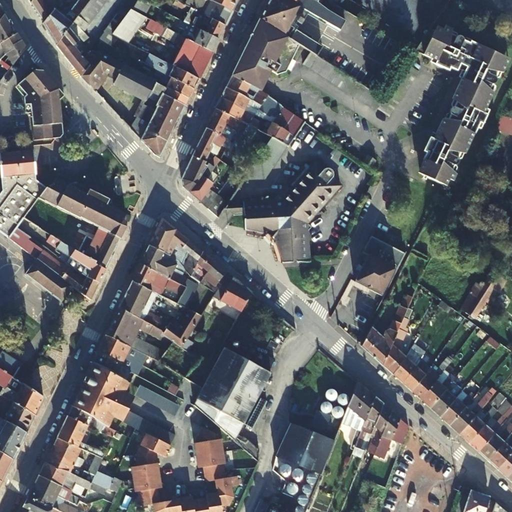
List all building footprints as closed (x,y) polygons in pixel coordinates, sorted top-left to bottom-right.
[(31,0),(30,2),(42,21),(53,8),(59,0),(31,0)] [(70,26),(89,0),(78,0),(70,11),(65,7),(60,14),(53,8),(42,21),(41,22),(56,44),(70,26)] [(89,0),(70,26),(76,35),(82,30),(81,28),(86,21),(90,24),(107,0),(89,0)] [(145,0),(137,0),(132,10),(144,17),(151,3),(145,0)] [(176,0),(191,8),(224,25),(231,11),(208,0),(176,0)] [(236,0),(208,0),(231,11),(236,0)] [(309,51),(317,56),(322,45),(291,25),(300,5),(334,26),(337,18),(317,3),(318,0),(268,0),(259,19),(261,20),(300,45),(309,51)] [(189,24),(217,39),(224,25),(191,8),(184,21),(189,24)] [(113,33),(128,41),(145,17),(144,17),(132,10),(129,9),(113,33)] [(0,44),(1,44),(7,53),(21,40),(5,14),(0,20),(0,44)] [(178,34),(149,19),(146,26),(174,41),(178,34)] [(259,19),(238,61),(267,79),(270,72),(278,76),(286,72),(300,45),(261,20),(259,19)] [(182,37),(186,38),(210,51),(211,52),(217,39),(189,24),(182,37)] [(88,52),(80,40),(79,41),(76,36),(76,35),(70,26),(56,44),(80,75),(89,64),(83,56),(88,52)] [(458,71),(458,69),(471,44),(464,40),(463,39),(462,37),(460,37),(458,37),(451,34),(451,30),(434,31),(423,55),(437,62),(435,66),(444,70),(446,66),(458,71)] [(111,46),(122,51),(128,55),(133,58),(136,52),(145,58),(148,52),(134,44),(128,41),(113,33),(106,43),(111,46)] [(148,52),(159,58),(164,60),(168,52),(165,48),(139,35),(134,44),(148,52)] [(173,65),(198,79),(211,52),(210,51),(186,38),(173,65)] [(7,53),(14,64),(26,48),(21,40),(7,53)] [(464,72),(477,45),(472,42),(471,44),(458,69),(464,72)] [(454,175),(451,171),(454,165),(455,165),(458,162),(457,158),(460,154),(463,154),(473,134),(473,135),(493,94),(490,90),(492,87),(494,86),(495,85),(496,84),(497,81),(496,78),(498,74),(503,73),(509,60),(477,45),(464,72),(454,94),(457,98),(455,103),(453,103),(452,105),(450,107),(450,109),(451,111),(449,116),(444,115),(435,135),(431,133),(421,152),(425,154),(416,173),(440,185),(454,175)] [(122,51),(111,46),(105,54),(117,61),(122,51)] [(99,51),(89,64),(80,75),(80,76),(95,92),(108,75),(116,79),(123,64),(117,61),(105,54),(99,51)] [(383,98),(317,56),(309,51),(302,63),(375,109),(376,107),(383,98)] [(193,90),(153,68),(133,58),(128,55),(123,64),(155,81),(167,88),(188,99),(193,90)] [(193,90),(198,79),(173,65),(164,60),(159,58),(153,68),(193,90)] [(267,79),(238,61),(234,69),(231,75),(233,76),(260,92),(263,86),(267,79)] [(0,79),(1,80),(9,70),(0,63),(0,79)] [(407,63),(383,98),(376,107),(389,115),(418,71),(407,63)] [(116,79),(113,84),(136,97),(145,102),(151,90),(155,81),(123,64),(116,79)] [(26,96),(27,105),(30,105),(31,113),(34,141),(54,139),(63,131),(59,100),(65,95),(42,72),(34,70),(18,86),(26,96)] [(231,75),(225,87),(227,87),(249,99),(260,105),(266,97),(266,95),(260,92),(233,76),(231,75)] [(155,81),(151,90),(162,97),(156,110),(144,104),(137,116),(150,123),(146,131),(147,131),(167,142),(185,106),(164,94),(167,88),(155,81)] [(227,87),(225,87),(220,97),(222,98),(244,109),(249,99),(227,87)] [(188,99),(167,88),(164,94),(185,106),(188,99)] [(27,105),(26,96),(22,97),(24,114),(31,113),(30,105),(27,105)] [(136,119),(137,116),(144,104),(145,102),(136,97),(128,114),(136,119)] [(243,112),(244,109),(222,98),(220,97),(215,108),(216,109),(239,120),(243,112)] [(282,106),(271,123),(287,133),(293,137),(294,138),(305,122),(282,106)] [(226,138),(222,144),(223,145),(226,146),(230,148),(233,143),(228,141),(239,120),(216,109),(215,108),(206,127),(207,128),(226,138)] [(253,118),(255,114),(244,109),(243,112),(253,118)] [(266,133),(271,136),(282,142),(287,133),(271,123),(255,114),(253,118),(254,118),(254,119),(269,128),(266,133)] [(511,118),(499,115),(495,129),(511,133),(511,118)] [(146,131),(136,119),(131,129),(133,133),(137,126),(146,131)] [(271,136),(266,133),(246,123),(241,133),(264,147),(271,138),(271,136)] [(137,126),(133,133),(153,153),(159,157),(167,142),(147,131),(146,131),(137,126)] [(210,150),(216,153),(222,144),(226,138),(207,128),(206,127),(199,140),(191,155),(193,156),(205,162),(210,150)] [(271,138),(264,147),(244,176),(243,178),(264,178),(287,144),(282,142),(271,136),(271,138)] [(17,228),(24,218),(39,197),(46,188),(36,180),(33,152),(0,154),(0,171),(1,190),(0,191),(0,231),(9,238),(17,228)] [(183,185),(189,191),(189,189),(201,174),(206,166),(205,165),(204,164),(205,162),(193,156),(191,155),(181,177),(183,185)] [(214,167),(219,158),(216,156),(214,155),(208,163),(214,167)] [(367,156),(363,162),(372,168),(376,162),(367,156)] [(242,204),(242,214),(243,228),(264,234),(272,242),(280,262),(308,261),(307,230),(311,225),(306,221),(340,184),(335,180),(336,178),(337,176),(338,173),(337,170),(336,167),(333,164),(330,162),(327,162),(324,163),(319,166),(315,161),(280,198),(277,195),(273,198),(242,199),(242,204)] [(211,171),(206,178),(212,183),(217,176),(211,171)] [(189,191),(199,200),(200,199),(209,187),(212,183),(206,178),(201,174),(189,189),(189,191)] [(56,205),(76,215),(99,227),(121,238),(127,226),(124,219),(126,214),(114,207),(112,201),(77,183),(67,185),(56,180),(52,185),(47,187),(46,188),(39,197),(56,205)] [(199,200),(207,207),(208,206),(217,194),(209,187),(200,199),(199,200)] [(208,206),(207,207),(217,216),(218,215),(223,207),(227,202),(217,194),(208,206)] [(121,238),(99,227),(90,246),(54,224),(51,226),(46,222),(51,214),(56,205),(39,197),(24,218),(39,227),(51,235),(98,261),(96,265),(106,269),(121,238)] [(227,202),(223,207),(232,213),(242,214),(242,204),(230,197),(227,202)] [(56,205),(51,214),(71,224),(76,215),(56,205)] [(37,231),(39,227),(24,218),(17,228),(32,238),(37,231)] [(184,249),(187,252),(192,243),(162,218),(149,244),(164,251),(178,259),(181,264),(183,262),(179,259),(184,249)] [(48,239),(51,235),(39,227),(37,231),(48,239)] [(51,235),(48,239),(47,241),(71,257),(71,258),(86,268),(82,274),(87,276),(99,284),(106,269),(96,265),(98,261),(51,235)] [(384,251),(369,242),(363,252),(369,255),(355,281),(382,295),(396,268),(380,259),(384,251)] [(186,263),(183,262),(181,264),(191,275),(194,269),(202,251),(192,243),(187,252),(190,254),(186,263)] [(140,263),(184,285),(187,278),(181,275),(181,271),(174,268),(176,263),(162,256),(164,251),(149,244),(140,263)] [(99,284),(87,276),(85,281),(43,251),(37,259),(74,287),(91,300),(99,284)] [(207,270),(214,261),(202,251),(194,269),(203,277),(208,270),(207,270)] [(74,287),(37,259),(26,275),(62,302),(74,287)] [(207,270),(208,270),(219,280),(226,271),(214,261),(207,270)] [(156,293),(160,295),(165,285),(182,293),(186,286),(184,285),(140,263),(131,281),(150,290),(156,293)] [(200,281),(203,277),(194,269),(191,275),(200,281)] [(221,284),(218,288),(216,292),(214,296),(240,312),(251,292),(226,271),(219,280),(218,281),(221,284)] [(499,294),(507,282),(492,273),(482,287),(477,284),(470,294),(471,294),(460,310),(474,320),(494,291),(499,294)] [(161,332),(182,347),(201,315),(164,297),(162,302),(185,314),(177,328),(157,316),(156,317),(141,309),(150,290),(131,281),(118,308),(152,325),(162,330),(161,332)] [(216,292),(218,288),(210,282),(207,286),(216,292)] [(156,293),(150,290),(141,309),(156,317),(157,316),(159,311),(150,306),(156,293)] [(361,345),(383,365),(407,308),(412,297),(407,295),(402,306),(400,305),(390,329),(385,330),(382,337),(371,327),(361,345)] [(112,321),(124,327),(135,333),(138,329),(148,334),(152,325),(118,308),(112,321)] [(393,372),(404,356),(398,350),(407,328),(405,327),(412,311),(407,308),(383,365),(392,374),(393,372)] [(122,331),(124,327),(112,321),(105,336),(125,345),(129,334),(122,331)] [(182,347),(161,332),(159,336),(170,345),(182,347)] [(129,347),(125,345),(105,336),(100,345),(123,357),(129,347)] [(489,336),(485,341),(496,349),(500,344),(489,336)] [(421,342),(417,339),(412,345),(416,348),(421,342)] [(96,353),(120,365),(122,359),(123,357),(100,345),(96,353)] [(159,361),(185,376),(197,358),(182,347),(170,345),(167,349),(160,360),(159,361)] [(193,405),(256,460),(258,449),(242,435),(237,440),(234,438),(270,372),(267,371),(273,359),(263,354),(258,366),(224,347),(193,405)] [(0,368),(14,378),(23,364),(0,348),(0,368)] [(392,374),(402,383),(403,381),(416,367),(419,362),(423,356),(418,351),(411,362),(404,356),(393,372),(392,374)] [(130,370),(120,365),(96,353),(92,362),(125,379),(130,370)] [(134,366),(122,359),(120,365),(130,370),(132,372),(134,366)] [(71,407),(87,415),(104,425),(107,427),(112,417),(120,421),(126,410),(129,404),(133,396),(124,392),(129,381),(125,379),(92,362),(83,382),(71,407)] [(421,372),(416,367),(403,381),(402,383),(411,391),(413,390),(425,376),(433,366),(429,362),(425,367),(421,372)] [(419,362),(416,367),(421,372),(425,367),(419,362)] [(438,370),(433,366),(425,376),(430,380),(438,370)] [(0,393),(10,400),(14,402),(34,415),(43,397),(26,386),(14,378),(0,368),(0,393)] [(441,373),(438,370),(430,380),(425,376),(413,390),(411,391),(421,400),(422,398),(436,380),(441,373)] [(451,385),(452,385),(450,383),(454,379),(450,376),(441,385),(436,380),(422,398),(421,400),(430,408),(451,385)] [(344,413),(353,420),(364,390),(365,389),(357,382),(356,383),(344,413)] [(180,406),(138,385),(133,395),(175,416),(180,406)] [(430,408),(440,417),(456,399),(461,394),(451,385),(430,408)] [(353,420),(362,428),(373,398),(374,396),(365,389),(364,390),(353,420)] [(10,400),(0,393),(0,401),(7,405),(10,400)] [(470,402),(461,394),(456,399),(465,407),(470,402)] [(362,428),(361,430),(365,433),(363,439),(358,437),(356,443),(353,450),(352,454),(361,457),(373,426),(381,405),(382,403),(374,396),(373,398),(362,428)] [(440,417),(449,425),(450,424),(465,407),(456,399),(440,417)] [(26,433),(34,415),(14,402),(4,420),(26,433)] [(381,405),(373,426),(375,428),(366,451),(373,454),(390,410),(382,403),(381,405)] [(459,434),(468,443),(485,425),(497,411),(492,406),(485,415),(480,420),(475,416),(460,433),(459,434)] [(66,416),(83,424),(87,415),(71,407),(66,416)] [(449,425),(459,434),(460,433),(475,416),(479,411),(474,407),(470,412),(465,407),(450,424),(449,425)] [(145,432),(170,444),(175,434),(126,410),(120,421),(144,433),(145,432)] [(383,458),(392,437),(399,418),(390,410),(373,454),(383,458)] [(326,434),(332,417),(317,411),(311,428),(326,434)] [(480,420),(485,415),(480,411),(479,411),(475,416),(480,420)] [(479,450),(478,451),(487,460),(504,442),(511,432),(511,413),(507,419),(502,424),(509,429),(506,432),(505,432),(499,437),(494,433),(479,450)] [(66,416),(56,437),(80,448),(94,455),(102,458),(104,453),(79,441),(86,426),(83,424),(66,416)] [(468,443),(478,451),(479,450),(494,433),(502,424),(507,419),(503,416),(490,429),(485,425),(468,443)] [(402,441),(407,426),(399,418),(392,437),(402,441)] [(26,433),(4,420),(0,428),(0,450),(13,459),(26,433)] [(330,447),(333,440),(290,423),(274,455),(319,474),(328,453),(330,447)] [(112,437),(115,430),(107,427),(104,425),(100,432),(112,437)] [(144,433),(134,454),(136,465),(130,466),(131,478),(133,490),(136,490),(137,497),(138,505),(151,503),(153,511),(154,511),(220,511),(220,506),(228,505),(232,497),(230,486),(237,485),(236,476),(224,478),(223,470),(222,463),(224,463),(222,451),(220,438),(215,439),(214,433),(201,426),(197,434),(202,436),(203,441),(193,442),(195,455),(197,467),(206,466),(207,473),(208,480),(213,479),(215,488),(216,488),(217,492),(205,493),(206,503),(199,504),(192,505),(190,495),(178,497),(170,499),(170,500),(155,502),(154,495),(152,495),(151,488),(161,487),(159,474),(157,462),(150,463),(150,456),(153,450),(164,456),(170,444),(145,432),(144,433)] [(338,427),(333,439),(344,443),(346,438),(349,431),(338,427)] [(358,437),(361,430),(356,428),(351,440),(356,443),(358,437)] [(48,453),(72,464),(78,468),(83,459),(76,456),(80,448),(56,437),(48,453)] [(343,446),(353,450),(356,443),(351,440),(346,438),(344,443),(343,446)] [(487,460),(497,469),(511,451),(511,449),(504,442),(487,460)] [(341,452),(330,447),(328,453),(339,457),(341,452)] [(0,480),(2,481),(13,459),(0,450),(0,480)] [(511,470),(511,451),(497,469),(506,477),(507,476),(511,470)] [(44,463),(68,473),(72,464),(48,453),(44,463)] [(102,458),(94,455),(87,472),(94,475),(102,458)] [(38,475),(62,486),(68,473),(44,463),(38,475)] [(93,479),(91,483),(105,489),(108,488),(112,479),(96,471),(94,475),(93,479)] [(80,478),(91,483),(93,479),(82,474),(80,478)] [(72,491),(62,486),(38,475),(33,484),(57,496),(73,504),(76,505),(79,500),(79,499),(70,495),(72,491)] [(121,481),(113,478),(112,479),(108,488),(117,492),(121,481)] [(102,494),(105,489),(91,483),(89,488),(102,494)] [(28,496),(50,506),(51,507),(57,496),(33,484),(28,496)] [(482,511),(487,500),(488,498),(488,496),(469,490),(462,511),(482,511)] [(28,496),(22,507),(28,510),(27,511),(47,511),(50,506),(28,496)] [(60,503),(69,508),(71,509),(73,504),(57,496),(51,507),(57,510),(60,503)] [(71,509),(69,508),(66,511),(86,511),(89,505),(79,500),(76,505),(73,504),(71,509)] [(487,500),(482,511),(492,511),(495,502),(487,500)] [(507,511),(495,502),(492,511),(507,511)] [(59,510),(62,511),(66,511),(69,508),(60,503),(57,510),(59,510)]
